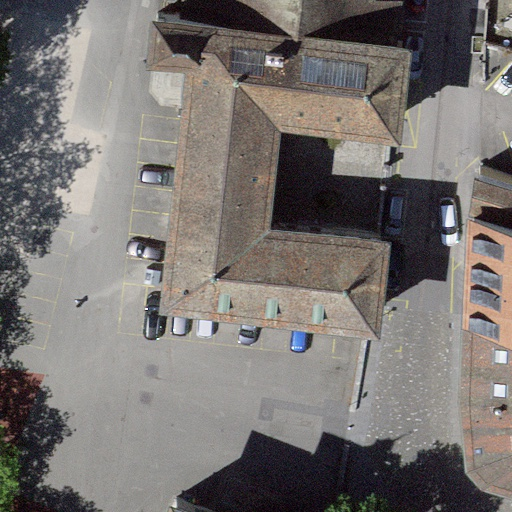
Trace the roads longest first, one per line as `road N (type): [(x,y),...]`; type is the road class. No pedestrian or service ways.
road 1 (residential): [(449,0),(412,477)]
road 2 (residential): [(74,365),(350,448),(412,477)]
